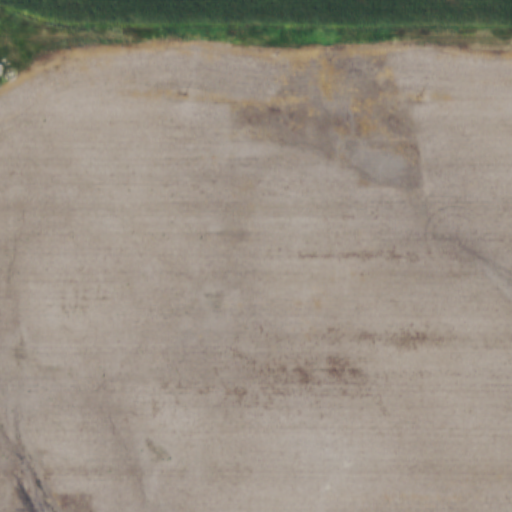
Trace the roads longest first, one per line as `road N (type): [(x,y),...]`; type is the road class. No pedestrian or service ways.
road 1 (track): [(511,52),(0,39)]
road 2 (track): [(0,363),(7,511)]
